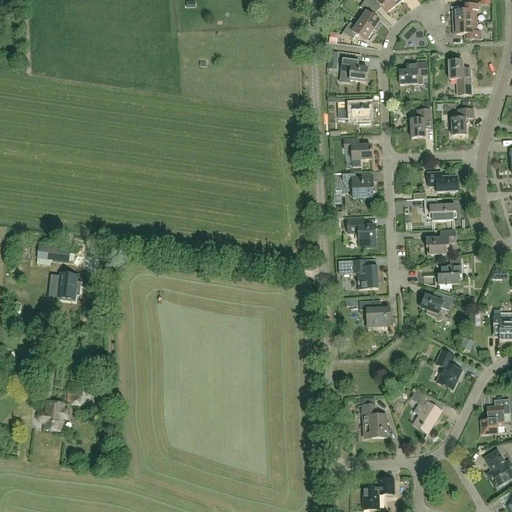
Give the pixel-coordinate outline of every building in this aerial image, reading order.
[(366,0),(365,2),(374,10),(379,6),(386,15),(396,7),(389,0),(366,0)] [(374,10),(365,2),(364,3),(360,8),(365,13),(359,22),(372,32),(374,30),(376,32),(381,25),(378,23),(379,21),(370,15),(374,10)] [(467,11),(455,12),(452,12),(452,24),(477,23),(477,11),(478,11),(478,6),(467,6),(467,11)] [(350,23),(346,29),(342,34),(352,40),(355,36),(365,42),(366,41),(369,42),(374,35),(371,34),(372,32),(359,22),(355,27),(350,23)] [(477,32),(477,23),(452,24),(453,36),(468,35),(468,41),(481,41),(481,32),(477,32)] [(337,45),(338,35),(330,34),(329,44),(337,45)] [(343,59),(341,73),(340,83),(350,84),(350,81),(366,83),(368,69),(358,68),(359,61),(343,59)] [(462,71),(462,69),(462,62),(449,63),(450,81),(457,80),(458,89),(458,96),(472,96),(471,88),(470,72),(464,72),(462,71)] [(407,72),(399,73),(400,87),(418,86),(417,78),(427,77),(426,64),(407,65),(407,72)] [(338,103),(338,114),(345,114),(345,120),(359,120),(359,126),(370,125),(369,106),(356,107),(356,99),(338,100),(338,103)] [(474,119),(473,110),(458,111),(458,119),(451,120),(452,137),(466,136),(466,126),(468,124),(468,119),(474,119)] [(418,121),(411,121),(411,139),(425,139),(425,130),(432,130),(431,111),(417,112),(418,121)] [(358,140),(344,141),(345,151),(346,151),(352,151),(353,169),(361,168),(361,161),(372,161),(371,147),(359,147),(358,140)] [(429,188),(437,188),(437,194),(458,192),(457,178),(442,178),(441,173),(428,174),(429,188)] [(362,180),(355,181),(355,176),(343,176),(343,184),(349,192),(353,192),(353,200),(374,199),(373,176),(362,177),(362,180)] [(424,201),(425,215),(432,215),(432,223),(455,221),(454,214),(456,214),(456,206),(438,207),(438,200),(424,201)] [(343,219),(334,220),(335,231),(343,230),(343,219)] [(361,221),(347,221),(348,235),(359,235),(359,242),(359,249),(376,248),(376,241),(375,227),(365,228),(365,220),(361,221)] [(427,240),(427,249),(429,249),(430,256),(447,255),(446,248),(449,248),(449,244),(456,244),(456,232),(440,233),(441,239),(427,240)] [(69,263),(71,250),(39,246),(37,259),(69,263)] [(461,266),(461,260),(451,262),(451,268),(441,269),(441,277),(438,277),(439,287),(461,285),(461,281),(463,281),(462,266),(461,266)] [(367,262),(338,263),(339,276),(358,275),(359,292),(378,291),(377,268),(368,268),(367,262)] [(79,295),(80,289),(81,289),(81,288),(78,288),(79,281),(62,280),(62,282),(51,281),(51,282),(53,282),(51,298),(60,299),(59,304),(73,306),(74,300),(80,300),(80,295),(79,295)] [(441,312),(442,309),(452,313),(456,300),(439,294),(436,301),(426,297),(422,310),(428,312),(427,315),(437,322),(436,323),(437,323),(437,322),(439,323),(442,322),(443,321),(444,317),(444,315),(443,313),(441,312)] [(360,303),(360,312),(366,312),(367,328),(391,327),(390,310),(374,311),(374,303),(360,303)] [(469,303),(465,306),(470,313),(475,310),(469,303)] [(494,311),(494,327),(494,337),(500,337),(500,341),(511,341),(511,314),(500,314),(500,311),(494,311)] [(460,348),(470,353),(474,343),(464,338),(460,348)] [(429,358),(434,348),(426,344),(421,354),(429,358)] [(444,369),(437,384),(453,391),(463,372),(451,366),(455,358),(443,352),(436,365),(444,369)] [(46,368),(42,398),(50,399),(54,369),(46,368)] [(69,385),(67,405),(71,405),(71,406),(81,407),(81,398),(73,397),(74,389),(73,389),(74,385),(69,385)] [(398,391),(386,400),(389,405),(394,402),(394,403),(402,397),(398,391)] [(416,391),(410,400),(416,403),(419,405),(415,412),(414,414),(419,417),(414,425),(429,435),(442,414),(432,408),(437,401),(422,394),(422,395),(416,391)] [(376,406),(375,406),(375,399),(362,400),(362,407),(363,429),(371,428),(372,440),(388,439),(387,416),(376,417),(376,406)] [(511,415),(510,401),(495,402),(495,408),(487,409),(488,421),(482,421),(483,435),(498,434),(498,428),(504,427),(503,416),(511,415)] [(62,433),(63,421),(67,421),(68,410),(64,410),(65,404),(47,402),(46,412),(40,412),(38,413),(37,415),(36,417),(36,420),(37,422),(39,424),(44,425),(44,431),(62,433)] [(495,488),(511,478),(511,466),(509,462),(505,465),(498,452),(485,459),(493,472),(487,475),(495,488)] [(394,480),(386,480),(377,481),(378,488),(362,489),(363,511),(379,511),(378,496),(386,496),(394,496),(394,480)]
